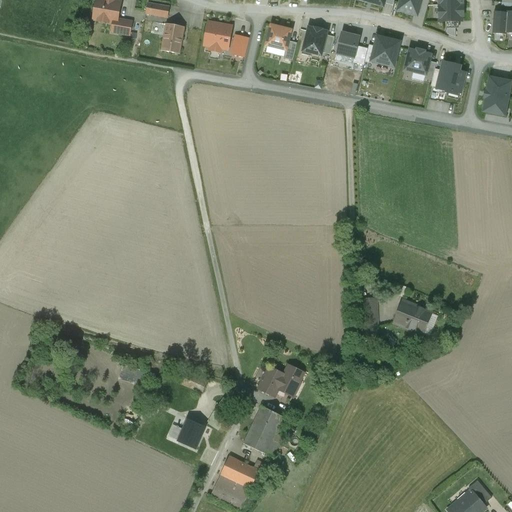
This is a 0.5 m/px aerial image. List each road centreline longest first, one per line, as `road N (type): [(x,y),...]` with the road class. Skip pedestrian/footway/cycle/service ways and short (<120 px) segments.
road 1 (unclassified): [(183,71),(180,98),(240,386),(237,419),(192,511)]
road 2 (residential): [(261,9),(363,13),(482,53)]
road 3 (residential): [(468,121),(246,82)]
